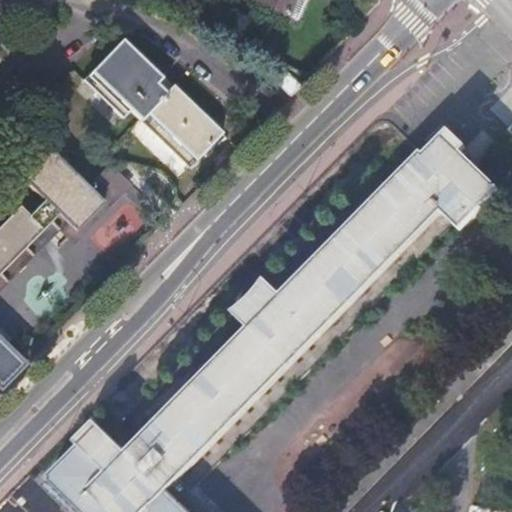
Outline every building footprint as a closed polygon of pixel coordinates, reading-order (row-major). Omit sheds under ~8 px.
[(293,0),(252,0),(287,16),(293,0)] [(298,20),(306,0),(293,0),(287,16),(298,20)] [(124,41),(86,80),(130,123),(137,116),(191,169),(224,135),(174,86),(168,94),(158,84),(163,78),(124,41)] [(272,79),(291,97),(301,87),(283,68),(272,79)] [(467,145),(454,132),(429,159),(425,156),(407,175),(284,301),(268,285),(253,302),(235,317),(251,334),(127,462),(95,430),(74,449),(77,454),(48,483),(76,511),(179,511),(168,501),(447,216),(466,234),(499,203),(506,194),(481,172),(467,155),(472,150),(467,145)] [(0,391),(25,366),(0,341),(0,292),(67,224),(77,233),(104,206),(94,196),(45,147),(18,174),(45,202),(30,216),(21,208),(0,228),(0,391)] [(94,196),(104,206),(121,189),(111,179),(94,196)]
